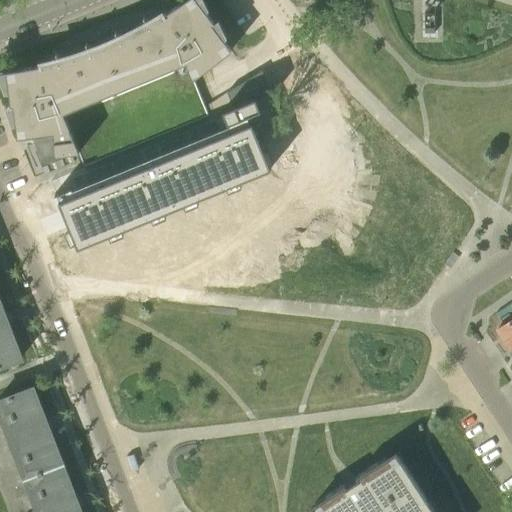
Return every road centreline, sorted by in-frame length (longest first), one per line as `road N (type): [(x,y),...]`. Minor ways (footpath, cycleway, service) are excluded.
road 1 (residential): [(124,511),(0,198)]
road 2 (residential): [(511,425),(448,321),(454,300),(511,262)]
